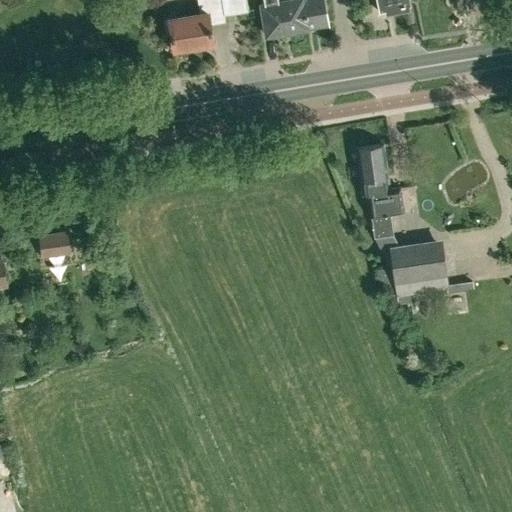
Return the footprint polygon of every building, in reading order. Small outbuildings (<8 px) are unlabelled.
[(168,18),(174,48),(213,41),(210,23),(225,20),(221,0),(197,0),(199,13),(168,18)] [(221,0),(223,12),(248,8),(246,0),(221,0)] [(261,0),(267,32),(287,29),(281,0),(261,0)] [(281,0),(287,29),(295,27),(296,33),(308,31),(307,25),(306,24),(312,23),(327,20),(323,0),(281,0)] [(408,0),(376,0),(379,10),(409,4),(408,0)] [(387,174),(383,143),(357,146),(361,177),(362,177),(364,192),(368,191),(372,213),(375,232),(389,230),(386,211),(402,209),(399,185),(387,186),(386,174),(387,174)] [(68,230),(38,234),(42,256),(71,252),(68,230)] [(445,271),(442,245),(391,252),(395,278),(445,271)]
